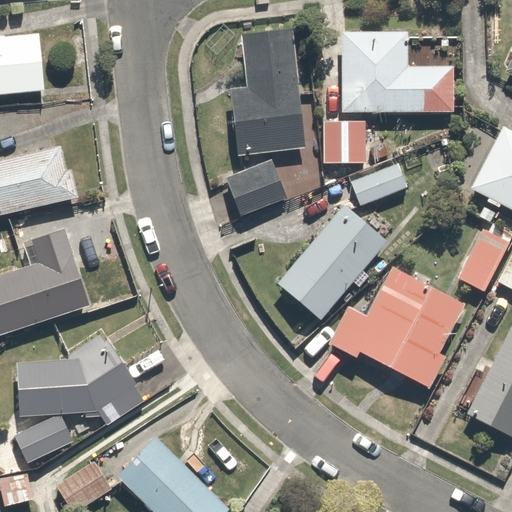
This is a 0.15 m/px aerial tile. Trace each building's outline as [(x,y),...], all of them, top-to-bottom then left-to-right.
[(305,150),(292,30),(243,36),(248,87),(229,89),(236,158),(305,150)] [(37,33),(0,36),(0,95),(43,91),(37,33)] [(453,114),(454,67),(406,67),(406,34),(341,33),(341,113),(453,114)] [(365,128),(320,126),(319,166),(363,168),(365,128)] [(511,207),(511,131),(502,126),(469,184),(511,207)] [(0,213),(72,193),(59,146),(0,161),(0,213)] [(390,160),(346,179),(358,207),(402,188),(390,160)] [(388,242),(344,205),(276,285),(321,322),(388,242)] [(0,336),(88,309),(63,231),(48,236),(55,260),(0,276),(0,336)] [(504,248),(479,236),(457,280),(482,292),(504,248)] [(511,252),(497,283),(511,290),(511,252)] [(360,354),(429,389),(445,359),(436,355),(461,305),(393,270),(368,317),(347,307),(327,345),(357,360),(360,354)] [(511,439),(511,325),(466,417),(511,439)] [(142,402),(102,334),(65,355),(12,361),(18,419),(98,411),(106,424),(142,402)] [(63,444),(49,418),(16,436),(29,461),(63,444)] [(237,511),(161,429),(115,471),(152,511),(237,511)] [(77,511),(111,487),(93,462),(57,488),(75,511),(77,511)]
